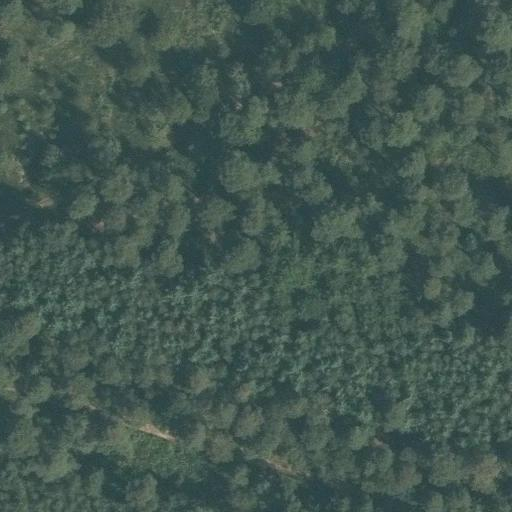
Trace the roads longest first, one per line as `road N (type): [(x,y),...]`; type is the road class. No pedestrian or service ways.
road 1 (track): [(0,239),(449,0)]
road 2 (track): [(0,392),(415,511)]
